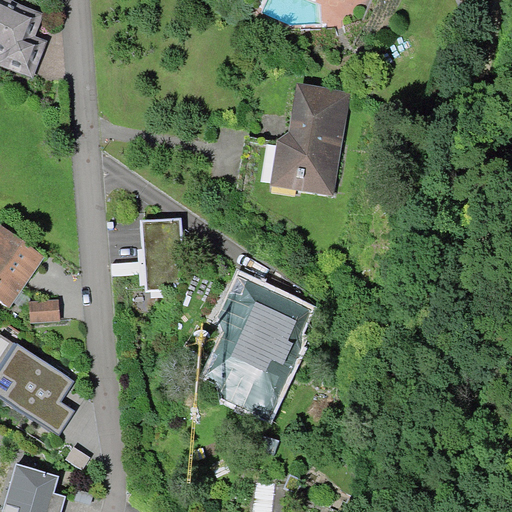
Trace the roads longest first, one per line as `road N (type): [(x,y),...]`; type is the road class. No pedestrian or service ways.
road 1 (residential): [(105,511),(114,487),(74,0)]
road 2 (track): [(498,0),(474,163),(511,349)]
